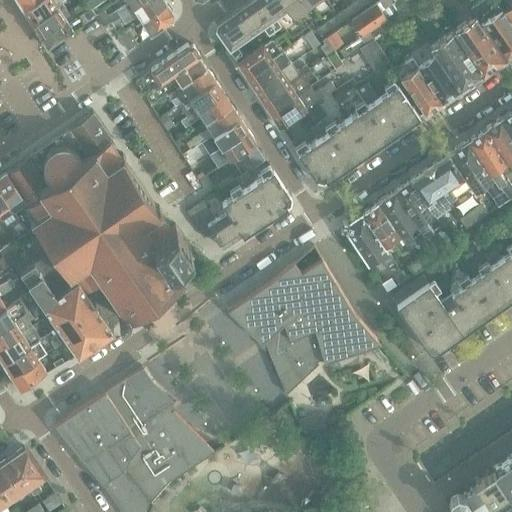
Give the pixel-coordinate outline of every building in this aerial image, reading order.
[(17,0),(24,10),(38,0),(17,0)] [(62,2),(60,0),(38,0),(24,10),(31,23),(62,2)] [(87,0),(86,1),(90,8),(95,14),(96,14),(100,12),(96,6),(104,0),(87,0)] [(127,0),(129,2),(108,16),(104,10),(100,12),(96,14),(104,27),(120,17),(144,0),(127,0)] [(163,0),(144,0),(120,17),(124,23),(134,17),(137,14),(142,21),(166,4),(163,0)] [(253,0),(249,0),(232,12),(249,36),(262,27),(268,35),(275,30),(253,0)] [(276,18),(288,9),(282,0),(253,0),(275,30),(281,26),(276,18)] [(304,0),(282,0),(288,9),(294,17),(309,6),(304,0)] [(355,0),(342,9),(347,16),(360,7),(355,0)] [(380,0),(376,3),(386,17),(402,6),(398,0),(380,0)] [(485,0),(489,5),(475,14),(505,58),(511,52),(511,22),(502,8),(496,0),(485,0)] [(62,2),(31,23),(39,35),(66,18),(70,15),(62,2)] [(361,35),(359,37),(364,44),(374,38),(369,30),(387,18),(386,17),(376,3),(351,20),(361,35)] [(172,14),(173,14),(166,4),(142,21),(150,35),(172,20),(171,20),(172,14)] [(66,18),(39,35),(47,48),(87,21),(86,21),(95,14),(90,8),(82,14),(69,23),(66,18)] [(342,9),(329,19),(333,25),(347,16),(342,9)] [(454,29),(453,30),(482,74),(496,64),(505,58),(475,14),(473,16),(469,11),(450,23),(454,29)] [(236,45),(249,36),(232,12),(216,23),(215,30),(235,58),(242,53),(236,45)] [(329,19),(315,28),(320,35),(333,25),(329,19)] [(128,50),(134,46),(134,45),(137,43),(129,30),(120,36),(128,50)] [(429,45),(459,89),(474,79),(474,80),(482,74),(453,30),(429,45)] [(312,31),(305,36),(313,48),(320,43),(312,31)] [(407,48),(412,55),(442,101),(459,89),(429,45),(424,37),(407,48)] [(273,38),(238,62),(246,75),(282,51),(273,38)] [(323,40),(322,41),(324,44),(320,47),(327,57),(334,52),(333,50),(325,38),(323,40)] [(151,69),(135,80),(143,93),(160,82),(162,85),(169,80),(167,77),(199,54),(193,45),(187,44),(151,69)] [(293,62),(285,49),(282,51),(246,75),(254,88),(280,70),(293,62)] [(334,52),(327,57),(335,69),(343,64),(334,52)] [(169,80),(162,85),(168,94),(207,66),(199,54),(167,77),(169,80)] [(412,55),(394,68),(400,77),(425,113),(442,101),(412,55)] [(254,88),(262,100),(301,74),(293,62),(280,70),(254,88)] [(175,106),(179,103),(179,104),(215,79),(207,66),(168,94),(167,94),(175,106)] [(310,86),(301,74),(262,100),(270,113),(310,86)] [(215,79),(179,104),(187,116),(223,92),(215,79)] [(310,86),(270,113),(271,113),(280,126),(306,108),(325,95),(336,87),(332,81),(320,89),(319,87),(316,90),(312,85),(310,86)] [(160,82),(143,93),(151,104),(167,94),(168,94),(162,85),(160,82)] [(367,105),(347,118),(370,150),(420,116),(397,83),(378,97),(371,87),(360,94),(367,105)] [(343,90),(333,97),(338,103),(348,96),(343,90)] [(187,116),(181,120),(185,127),(193,122),(193,121),(201,116),(204,122),(231,104),(223,92),(187,116)] [(191,139),(195,145),(239,116),(231,104),(204,122),(208,128),(191,139)] [(318,104),(308,111),(316,121),(326,115),(318,104)] [(184,251),(191,247),(175,223),(171,226),(170,227),(159,211),(162,210),(159,205),(157,206),(156,207),(124,159),(126,158),(123,153),(121,155),(113,143),(111,140),(113,139),(92,109),(69,126),(69,127),(28,155),(6,170),(6,171),(25,201),(33,214),(30,217),(52,249),(74,280),(77,277),(85,288),(86,288),(86,287),(97,280),(98,282),(102,279),(112,294),(109,297),(112,301),(115,299),(121,308),(119,309),(118,310),(118,311),(117,312),(117,313),(117,315),(118,316),(119,318),(121,319),(122,319),(123,319),(125,319),(126,318),(127,316),(132,314),(132,313),(159,295),(179,281),(184,278),(181,273),(171,260),(184,251)] [(511,109),(499,118),(511,136),(511,109)] [(166,112),(159,117),(167,129),(175,125),(166,112)] [(195,145),(191,148),(199,161),(211,153),(211,152),(207,146),(216,140),(220,147),(247,129),(239,116),(195,145)] [(321,121),(310,128),(317,139),(297,152),(317,181),(323,182),(370,150),(347,118),(328,131),(321,121)] [(511,136),(499,118),(484,129),(506,162),(511,157),(511,136)] [(220,147),(211,152),(211,153),(219,166),(256,142),(247,129),(220,147)] [(468,139),(467,139),(494,178),(501,189),(508,198),(511,195),(511,185),(508,179),(506,180),(497,168),(506,162),(484,129),(470,138),(468,139)] [(467,139),(449,152),(464,175),(474,191),(494,178),(467,139)] [(464,175),(449,152),(448,152),(410,178),(410,179),(426,201),(440,192),(446,200),(455,194),(449,185),(464,175)] [(242,189),(222,202),(227,210),(244,235),(291,204),(292,197),(273,168),(253,182),(246,171),(248,170),(238,155),(231,160),(241,175),(235,178),(242,189)] [(6,171),(0,174),(0,189),(13,209),(25,201),(6,171)] [(432,231),(424,218),(433,212),(426,201),(410,179),(394,190),(416,223),(425,236),(432,231)] [(0,189),(0,216),(1,217),(13,209),(0,189)] [(501,189),(494,193),(501,203),(508,198),(501,189)] [(407,229),(416,223),(394,190),(377,201),(409,246),(416,241),(407,229)] [(244,235),(227,210),(214,218),(202,200),(186,210),(203,237),(212,232),(223,248),(244,235)] [(377,201),(361,212),(384,245),(393,239),(401,251),(409,246),(377,201)] [(480,203),(459,218),(466,228),(487,213),(480,203)] [(348,221),(346,230),(347,231),(352,238),(368,262),(387,250),(387,249),(384,245),(361,212),(348,221)] [(428,282),(422,273),(390,296),(396,304),(428,351),(435,352),(511,297),(511,249),(501,257),(494,247),(483,255),(490,265),(441,300),(428,282)] [(52,249),(20,271),(78,354),(113,329),(85,288),(77,277),(74,280),(52,249)] [(0,269),(1,272),(9,266),(3,257),(0,259),(0,269)] [(354,312),(323,259),(321,257),(301,271),(293,261),(270,280),(227,309),(261,341),(263,340),(268,346),(267,347),(286,393),(318,363),(317,360),(323,359),(324,362),(380,343),(354,312)] [(418,260),(409,265),(414,273),(423,267),(418,260)] [(0,294),(15,284),(11,278),(0,284),(0,294)] [(389,278),(381,283),(387,291),(394,286),(389,278)] [(6,308),(0,311),(0,328),(13,319),(6,308)] [(13,319),(0,328),(0,346),(22,333),(21,332),(32,325),(29,321),(34,318),(29,310),(14,320),(13,319)] [(40,338),(32,325),(21,332),(22,333),(0,346),(0,358),(3,363),(30,345),(40,338)] [(55,334),(52,336),(50,341),(54,348),(61,343),(55,334)] [(30,345),(3,363),(11,376),(38,358),(30,345)] [(38,358),(11,376),(20,390),(47,372),(38,358)] [(62,358),(53,363),(56,367),(64,363),(62,358)] [(171,411),(167,404),(177,397),(154,376),(145,363),(54,424),(102,481),(122,511),(149,511),(153,503),(151,500),(170,479),(170,480),(214,451),(173,410),(171,411)] [(320,412),(298,419),(302,430),(318,433),(326,428),(320,412)] [(24,446),(11,455),(31,484),(28,486),(33,494),(36,492),(36,493),(42,489),(36,481),(44,475),(24,446)] [(28,486),(31,484),(11,455),(0,462),(0,484),(9,498),(28,486)] [(511,457),(510,459),(507,461),(503,463),(500,465),(495,468),(497,471),(495,472),(495,473),(511,497),(511,457)] [(511,497),(495,473),(495,472),(475,486),(492,511),(506,511),(511,508),(511,497)] [(0,484),(0,504),(9,498),(0,484)] [(492,511),(475,486),(460,495),(457,495),(451,499),(449,506),(453,511),(492,511)] [(54,492),(42,500),(49,510),(61,502),(54,492)] [(44,511),(38,502),(23,511),(44,511)]
